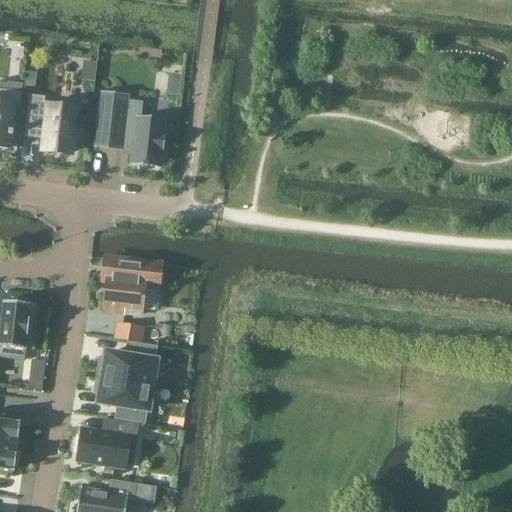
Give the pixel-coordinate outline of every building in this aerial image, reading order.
[(34,88),(36,74),(26,73),(25,87),(34,88)] [(0,148),(9,150),(10,137),(12,137),(13,132),(11,132),(14,106),(20,106),(23,84),(5,82),(5,81),(0,81),(0,82),(0,81),(0,148)] [(100,99),(94,149),(122,153),(122,150),(131,152),(130,165),(160,169),(166,122),(140,119),(142,104),(127,102),(128,97),(101,94),(100,99)] [(29,96),(25,133),(46,136),(44,152),(69,155),(70,141),(75,141),(77,125),(73,125),(75,106),(44,103),(45,98),(29,96)] [(105,265),(103,280),(108,281),(105,311),(121,313),(122,307),(141,309),(144,285),(158,287),(160,271),(160,266),(106,259),(105,265)] [(0,358),(24,361),(30,306),(3,303),(0,324),(0,326),(0,358)] [(118,324),(115,340),(144,345),(148,329),(118,324)] [(98,360),(95,378),(102,379),(152,386),(156,362),(155,362),(157,348),(126,343),(124,357),(106,354),(105,361),(98,360)] [(95,378),(93,395),(99,396),(98,403),(116,406),(114,421),(145,425),(147,411),(148,411),(152,386),(102,379),(95,378)] [(0,445),(17,447),(20,423),(0,420),(0,445)] [(82,430),(77,462),(124,470),(126,464),(133,465),(139,425),(114,421),(111,435),(100,433),(82,430)] [(0,471),(14,473),(17,447),(0,445),(0,471)] [(81,489),(77,511),(123,511),(126,499),(135,500),(138,486),(111,482),(109,494),(81,489)]
